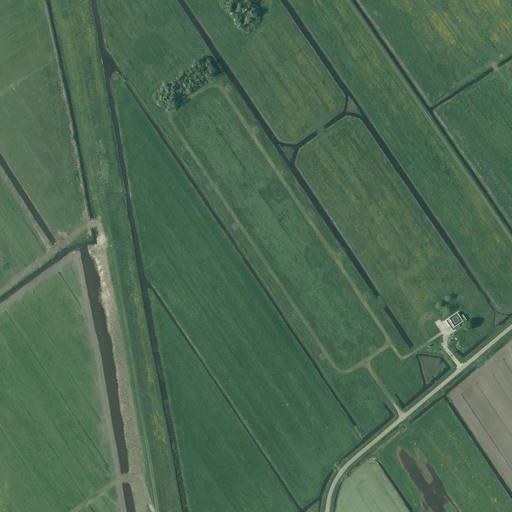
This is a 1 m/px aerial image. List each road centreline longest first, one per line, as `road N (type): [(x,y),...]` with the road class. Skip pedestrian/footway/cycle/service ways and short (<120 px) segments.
road 1 (track): [(156,511),(110,234),(88,224)]
road 2 (track): [(511,242),(346,0)]
road 3 (unclassified): [(327,511),(331,489),(353,458),(511,326)]
